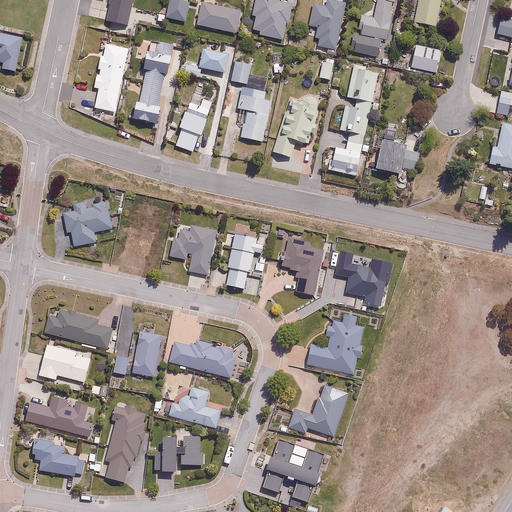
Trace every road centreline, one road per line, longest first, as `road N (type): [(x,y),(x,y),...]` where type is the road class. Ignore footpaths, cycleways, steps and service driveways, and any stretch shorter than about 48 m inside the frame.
road 1 (residential): [(0,494),(133,509),(218,493),(234,472),(271,357),(269,336),(247,313),(22,265)]
road 2 (residential): [(511,247),(196,179),(41,130)]
road 3 (residential): [(22,265),(0,431)]
road 4 (residential): [(41,130),(22,265)]
road 5 (residential): [(66,0),(41,130)]
